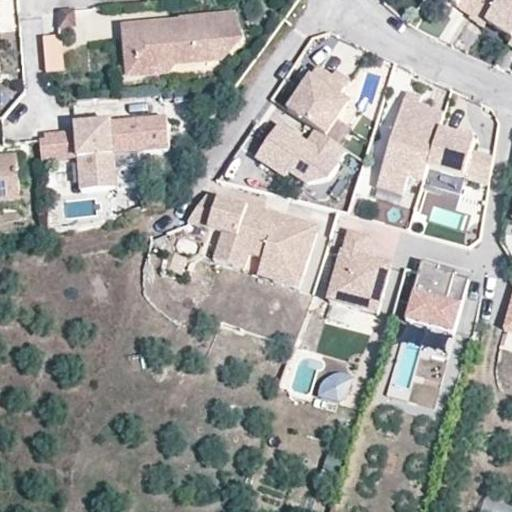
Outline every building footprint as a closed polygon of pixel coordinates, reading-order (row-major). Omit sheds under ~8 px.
[(443,0),(458,10),(465,0),(443,0)] [(472,19),(484,0),(465,0),(458,10),(472,19)] [(487,25),(504,0),(503,0),(484,0),(472,19),(470,22),(485,31),(488,26),(487,25)] [(511,0),(503,0),(504,0),(487,25),(488,26),(511,41),(511,0)] [(75,12),(76,41),(116,40),(115,11),(75,12)] [(75,13),(60,13),(60,29),(76,29),(75,13)] [(182,28),(124,34),(128,80),(169,76),(178,65),(178,63),(220,60),(229,51),(228,38),(237,37),(236,20),(182,24),(182,28)] [(62,37),(45,38),(46,73),(64,72),(62,37)] [(288,113),(317,133),(326,139),(349,106),(339,100),(347,89),(333,79),(318,69),(288,113)] [(333,79),(347,89),(350,84),(336,74),(333,79)] [(210,92),(197,93),(197,101),(211,100),(210,92)] [(407,95),(404,102),(420,107),(422,99),(407,95)] [(424,185),(429,169),(440,133),(445,117),(430,112),(431,110),(420,107),(404,102),(378,191),(403,199),(409,180),(424,185)] [(77,135),(79,161),(81,195),(118,191),(115,157),(170,153),(167,120),(76,128),(77,135)] [(326,139),(317,133),(308,145),(305,150),(294,143),(297,138),(279,126),(256,161),(286,181),(290,175),(308,188),(330,183),(339,169),(337,168),(347,153),(326,139)] [(476,144),(440,133),(429,169),(489,188),(494,160),(473,154),(476,144)] [(52,141),(40,142),(43,164),(79,161),(77,135),(51,137),(52,141)] [(305,150),(308,145),(297,138),(294,143),(305,150)] [(0,198),(21,196),(17,157),(0,158),(0,198)] [(364,166),(358,161),(349,173),(356,178),(364,166)] [(0,213),(22,211),(21,196),(0,198),(0,213)] [(212,200),(207,198),(200,208),(209,210),(212,200)] [(216,263),(245,273),(249,259),(261,218),(263,213),(212,200),(209,210),(200,208),(189,225),(224,236),(216,263)] [(283,219),(263,213),(261,218),(282,224),(283,219)] [(261,218),(249,259),(264,264),(261,272),(276,277),(274,282),(299,291),(317,234),(314,230),(283,219),(282,224),(261,218)] [(379,316),(392,266),(365,259),(371,239),(349,233),(344,253),(342,253),(334,282),(329,302),(379,316)] [(441,268),(424,263),(408,322),(455,335),(470,281),(456,278),(440,273),(441,268)] [(456,278),(457,273),(441,268),(440,273),(456,278)] [(274,282),(276,277),(261,272),(260,277),(274,282)]
